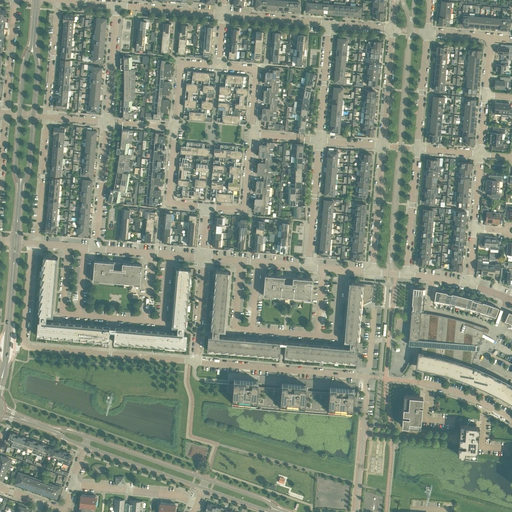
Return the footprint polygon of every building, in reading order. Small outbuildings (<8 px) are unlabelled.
[(63,21),(64,22),(64,21),(73,22),(74,22),(74,16),(74,15),(73,14),(72,14),(71,14),(69,14),(69,16),(63,15),(63,21)] [(97,15),(96,24),(105,24),(106,19),(101,18),(101,15),(97,15)] [(502,17),(501,19),(501,28),(500,28),(500,29),(506,30),(507,24),(510,24),(511,18),(502,17)] [(138,21),(138,28),(145,29),(146,22),(146,21),(138,21)] [(163,23),(163,30),(171,31),(171,24),(163,23)] [(180,25),(180,32),(187,32),(188,25),(180,24),(180,25)] [(205,27),(205,34),(212,35),(213,28),(213,27),(209,27),(206,27),(205,26),(205,27)] [(231,29),(230,36),(238,37),(239,30),(239,29),(231,29)] [(256,31),(255,38),(263,39),(264,32),(256,31)] [(273,33),(272,40),(280,40),(281,33),(273,32),(273,33)] [(298,35),(297,42),(305,42),(306,35),(306,36),(306,35),(301,35),(299,34),(298,34),(298,35)] [(338,38),(338,44),(347,45),(347,36),(343,36),(343,39),(338,38)] [(204,41),(202,41),(201,48),(211,49),(212,42),(204,41)] [(144,51),(144,43),(136,43),(136,50),(140,50),(139,51),(142,51),(144,51)] [(169,53),(169,45),(162,45),(161,52),(162,52),(162,53),(165,53),(165,52),(169,53)] [(498,47),(497,53),(501,54),(504,54),(508,54),(508,51),(510,51),(510,48),(511,48),(511,45),(505,45),(505,48),(498,47)] [(185,54),(186,47),(178,46),(178,54),(181,54),(181,55),(184,55),(184,54),(185,54)] [(211,56),(211,49),(203,48),(203,56),(204,56),(204,57),(207,57),(207,56),(211,56)] [(236,59),(237,51),(229,51),(228,58),(232,58),(232,59),(235,59),(236,59)] [(261,61),(262,53),(254,53),(254,60),(255,60),(255,61),(257,61),(258,60),(261,61)] [(278,62),(279,55),(271,54),(270,61),(274,62),(274,63),(277,63),(277,62),(278,62)] [(121,62),(122,64),(132,63),(132,57),(124,57),(124,55),(123,55),(123,57),(120,57),(120,62),(121,62)] [(303,64),(304,57),(296,56),(295,64),(296,64),(296,65),(299,65),(299,64),(303,64)] [(158,60),(157,69),(170,70),(172,64),(169,64),(169,61),(158,60)] [(496,72),(505,73),(505,66),(508,66),(508,62),(501,61),(501,65),(496,64),(496,72)] [(171,76),(170,70),(157,69),(156,78),(167,79),(168,76),(171,76)] [(265,72),(266,78),(279,79),(280,70),(269,69),(268,72),(265,72)] [(198,80),(199,72),(187,71),(187,75),(193,75),(192,79),(198,80)] [(306,72),(305,78),(315,80),(315,78),(317,79),(317,74),(314,74),(315,71),(314,71),(314,74),(306,72)] [(216,73),(204,72),(203,80),(209,81),(210,77),(215,77),(216,73)] [(231,83),(232,75),(221,74),(220,78),(226,78),(226,82),(231,83)] [(249,76),(237,75),(237,83),(243,84),(243,80),(249,80),(249,76)] [(504,88),(507,89),(508,81),(510,81),(510,78),(502,77),(502,81),(495,80),(494,88),(495,88),(504,88),(504,89),(504,88)] [(167,81),(167,79),(156,78),(156,87),(168,88),(170,82),(167,81)] [(278,88),(279,79),(266,78),(264,84),(267,84),(267,87),(278,88)] [(315,82),(315,80),(305,78),(304,84),(312,86),(315,86),(316,82),(315,82)] [(197,88),(198,84),(198,80),(192,79),(192,83),(186,83),(186,87),(197,88)] [(209,85),(209,81),(203,80),(203,88),(214,89),(215,85),(209,85)] [(231,91),(231,86),(231,83),(226,82),(225,86),(220,86),(219,90),(231,91)] [(242,88),(243,84),(237,83),(236,91),(248,92),(248,88),(242,88)] [(311,91),(312,86),(304,84),(301,83),(300,89),(311,91)] [(169,94),(168,88),(156,87),(155,96),(166,97),(166,94),(169,94)] [(197,90),(200,90),(200,88),(197,88),(186,87),(185,95),(192,95),(193,91),(197,92),(197,90)] [(277,97),(278,88),(267,87),(267,90),(264,90),(265,96),(277,97)] [(476,94),(476,88),(467,87),(465,87),(464,95),(471,96),(471,94),(476,94)] [(214,97),(214,89),(203,88),(200,88),(200,90),(202,91),(202,92),(207,93),(206,97),(214,97)] [(231,93),(233,93),(233,91),(231,91),(219,90),(218,98),(226,98),(226,94),(230,95),(231,93)] [(247,100),(248,92),(236,91),(233,91),(233,93),(236,93),(236,95),(240,95),(240,99),(247,100)] [(192,100),(192,95),(185,95),(184,103),(196,104),(199,104),(199,102),(196,102),(196,100),(192,100)] [(166,99),(166,97),(155,96),(154,105),(167,106),(169,100),(166,99)] [(277,106),(277,97),(265,96),(263,102),(266,102),(266,105),(277,106)] [(213,105),(214,97),(206,97),(206,101),(202,100),(201,102),(199,102),(199,104),(201,104),(213,105)] [(465,105),(475,106),(475,100),(471,99),(471,97),(464,97),(464,105),(465,105)] [(225,102),(226,98),(218,98),(218,106),(229,107),(232,107),(232,105),(230,104),(230,103),(225,102)] [(246,108),(247,100),(240,99),(239,104),(235,103),(235,105),(232,105),(232,107),(235,107),(246,108)] [(68,102),(57,101),(56,101),(55,107),(61,108),(61,109),(62,110),(63,110),(64,110),(65,110),(66,110),(66,108),(67,108),(67,102),(68,102)] [(195,112),(196,104),(184,103),(184,107),(190,107),(189,111),(195,112)] [(501,114),(502,103),(495,103),(495,107),(491,107),(490,115),(494,115),(495,113),(501,114)] [(509,104),(502,103),(501,114),(501,117),(508,117),(508,116),(511,116),(511,114),(511,108),(509,109),(509,104)] [(213,109),(213,105),(201,104),(201,108),(201,112),(207,113),(207,109),(213,109)] [(98,111),(98,106),(89,105),(89,113),(93,114),(93,111),(98,111)] [(168,112),(167,106),(154,105),(153,113),(153,114),(164,115),(165,112),(168,112)] [(276,115),(277,106),(266,105),(265,108),(262,108),(263,114),(276,115)] [(229,115),(229,107),(218,106),(217,110),(223,110),(223,114),(229,115)] [(246,112),(246,108),(235,107),(234,111),(234,115),(240,116),(240,112),(246,112)] [(195,120),(195,112),(189,111),(189,115),(183,115),(183,119),(195,120)] [(206,117),(207,113),(201,112),(200,120),(211,121),(212,117),(206,117)] [(228,123),(229,115),(223,114),(222,118),(217,118),(216,122),(228,123)] [(280,124),(275,124),(276,115),(263,114),(261,120),(264,120),(264,126),(268,127),(267,129),(271,128),(280,129),(280,127),(280,124)] [(240,120),(240,116),(234,115),(233,123),(245,124),(245,120),(240,120)] [(339,135),(340,126),(331,125),(330,131),(335,132),(335,135),(339,135)] [(53,134),(54,134),(54,133),(64,134),(65,128),(64,128),(64,127),(63,126),(62,126),(61,126),(60,126),(60,128),(54,127),(53,134)] [(88,127),(87,136),(96,137),(96,131),(91,131),(91,128),(88,127)] [(491,132),(490,138),(502,139),(502,134),(504,134),(505,128),(494,127),(494,133),(491,132)] [(152,132),(151,141),(164,142),(166,136),(163,136),(163,133),(152,132)] [(501,145),(502,139),(490,138),(490,144),(493,145),(492,150),(503,150),(504,145),(501,145)] [(165,148),(164,142),(151,141),(150,150),(161,151),(162,148),(165,148)] [(259,144),(260,150),(273,152),(274,142),(262,141),(262,144),(259,144)] [(192,150),(193,142),(187,142),(186,146),(181,145),(181,149),(192,150)] [(204,143),(198,143),(197,151),(209,152),(209,148),(204,147),(204,143)] [(225,153),(226,145),(220,145),(220,149),(214,148),(214,152),(225,153)] [(237,146),(232,146),(231,154),(242,155),(243,151),(237,150),(237,146)] [(328,151),(328,157),(337,157),(338,149),(334,148),(333,151),(328,151)] [(191,159),(192,150),(181,149),(180,153),(186,154),(185,158),(187,158),(191,159)] [(161,154),(161,151),(150,150),(149,159),(162,160),(164,154),(161,154)] [(272,161),(273,152),(260,150),(258,156),(261,157),(261,160),(272,161)] [(209,156),(209,152),(197,151),(197,159),(201,159),(203,159),(203,155),(209,156)] [(225,161),(225,153),(214,152),(214,156),(219,157),(219,160),(219,161),(220,161),(225,161)] [(242,159),(242,155),(231,154),(230,162),(234,162),(236,162),(236,158),(242,159)] [(187,162),(187,158),(185,158),(180,157),(179,165),(193,167),(194,164),(191,164),(191,162),(187,162)] [(428,165),(437,166),(439,166),(440,158),(434,158),(434,160),(427,159),(427,165),(428,165)] [(163,166),(162,160),(149,159),(149,168),(160,169),(160,166),(163,166)] [(208,160),(203,159),(201,159),(201,163),(196,163),(196,164),(194,164),(193,167),(208,168),(208,160)] [(220,165),(220,161),(219,161),(219,160),(213,160),(213,168),(227,169),(227,167),(224,167),(225,165),(220,165)] [(271,170),(272,161),(261,160),(261,162),(258,162),(258,168),(271,170)] [(242,162),(236,162),(234,162),(234,166),(230,166),(229,167),(227,167),(227,169),(241,171),(242,162)] [(193,169),(193,167),(179,165),(178,173),(186,174),(186,170),(191,170),(191,169),(193,169)] [(207,176),(208,168),(193,167),(193,169),(196,169),(196,171),(200,171),(200,175),(207,176)] [(93,169),(84,168),(81,168),(80,176),(87,176),(87,174),(93,175),(93,169)] [(160,172),(160,169),(149,168),(148,177),(161,178),(163,172),(160,172)] [(227,172),(227,169),(213,168),(212,176),(219,177),(220,173),(224,173),(224,171),(227,172)] [(270,178),(271,170),(258,168),(257,174),(260,175),(259,178),(270,178)] [(240,179),(241,171),(227,169),(227,172),(229,172),(229,173),(233,174),(233,178),(240,179)] [(130,173),(128,173),(117,171),(117,172),(117,171),(118,172),(118,175),(116,175),(116,177),(129,179),(130,173)] [(185,178),(186,174),(178,173),(178,181),(189,182),(192,182),(192,180),(190,180),(190,178),(185,178)] [(206,184),(207,176),(200,175),(199,179),(195,179),(195,180),(192,180),(192,182),(195,183),(206,184)] [(486,185),(486,186),(499,187),(499,181),(501,181),(502,176),(492,175),(492,179),(491,180),(487,180),(486,181),(486,182),(485,184),(486,185)] [(219,181),(219,177),(212,176),(211,184),(223,185),(225,185),(226,183),(223,183),(223,181),(219,181)] [(128,185),(129,179),(116,177),(116,178),(116,177),(117,177),(117,181),(115,181),(115,183),(128,185)] [(162,184),(161,178),(148,177),(147,186),(158,187),(158,184),(162,184)] [(240,186),(240,179),(233,178),(233,182),(228,182),(228,183),(226,183),(225,185),(228,186),(240,186)] [(270,187),(270,178),(259,178),(259,180),(256,180),(257,186),(270,187)] [(189,190),(189,182),(178,181),(177,185),(183,186),(183,190),(189,190)] [(114,187),(114,189),(122,190),(122,191),(127,192),(128,185),(115,183),(114,187)] [(206,188),(206,184),(195,183),(194,187),(194,190),(194,191),(200,191),(200,187),(206,188)] [(222,193),(223,185),(211,184),(211,188),(216,188),(216,193),(222,193)] [(158,190),(158,187),(147,186),(146,195),(159,196),(161,190),(158,190)] [(239,190),(240,186),(228,186),(228,190),(227,193),(233,194),(234,190),(239,190)] [(269,196),(270,187),(257,186),(255,192),(258,193),(258,195),(269,196)] [(498,193),(499,187),(486,186),(486,187),(485,188),(485,190),(486,191),(485,192),(490,193),(491,194),(490,198),(500,199),(500,193),(498,193)] [(120,196),(122,191),(122,190),(114,189),(110,188),(109,192),(111,193),(110,194),(120,196)] [(188,198),(189,190),(183,190),(182,194),(177,193),(176,197),(188,198)] [(199,195),(200,191),(194,191),(193,199),(205,200),(205,196),(199,195)] [(221,201),(222,193),(216,193),(216,197),(210,196),(210,200),(221,201)] [(233,198),(233,194),(227,193),(227,202),(238,203),(239,199),(233,198)] [(119,203),(120,196),(110,194),(110,196),(109,196),(108,200),(111,201),(111,203),(111,201),(119,203)] [(160,202),(159,196),(146,195),(146,204),(157,205),(157,202),(160,202)] [(268,205),(269,196),(258,195),(258,198),(255,198),(255,204),(268,205)] [(434,206),(434,198),(425,197),(424,203),(429,203),(429,206),(434,206)] [(267,214),(268,205),(255,204),(254,210),(257,211),(256,214),(267,214)] [(423,215),(433,216),(435,216),(435,208),(428,207),(428,209),(424,209),(423,215)] [(492,224),(493,212),(488,212),(488,210),(487,209),(482,208),(481,218),(484,218),(486,220),(485,222),(488,222),(489,223),(492,224)] [(122,209),(122,216),(129,217),(130,210),(129,210),(129,209),(126,209),(122,209)] [(147,211),(147,219),(154,219),(155,212),(151,212),(151,211),(148,210),(148,211),(147,211)] [(304,213),(304,211),(294,211),(294,217),(302,217),(302,219),(302,217),(305,217),(305,213),(304,213)] [(164,213),(163,220),(171,221),(172,213),(171,213),(171,212),(168,212),(168,213),(164,213)] [(499,213),(493,212),(492,224),(495,224),(496,223),(498,223),(499,219),(503,219),(504,214),(499,213)] [(189,215),(189,222),(196,223),(197,215),(193,215),(193,214),(190,214),(190,215),(189,215)] [(215,217),(214,224),(222,225),(223,218),(222,218),(222,217),(219,216),(219,217),(215,217)] [(240,222),(238,221),(238,226),(239,227),(247,227),(248,220),(244,219),(241,218),(241,219),(240,219),(240,222)] [(257,221),(256,228),(264,229),(264,221),(263,221),(263,220),(261,220),(260,221),(257,221)] [(280,225),(279,230),(281,230),(289,231),(290,223),(286,223),(286,222),(283,222),(283,223),(282,223),(282,225),(280,225)] [(57,226),(56,226),(47,225),(45,225),(45,232),(51,232),(51,233),(51,234),(52,234),(53,234),(54,234),(55,234),(55,232),(56,232),(57,226)] [(87,235),(88,229),(79,228),(78,237),(82,237),(82,234),(87,235)] [(128,239),(128,232),(120,231),(120,238),(128,239)] [(153,241),(153,234),(145,233),(145,240),(153,241)] [(169,242),(170,235),(162,234),(162,241),(161,241),(161,242),(170,243),(170,242),(169,242)] [(484,246),(490,247),(491,237),(485,236),(484,239),(481,239),(480,247),(484,247),(484,246)] [(194,244),(195,237),(187,237),(187,244),(186,244),(195,245),(195,244),(194,244)] [(491,237),(490,247),(490,249),(499,250),(499,241),(496,240),(497,237),(491,237)] [(220,246),(221,239),(213,239),(212,246),(217,247),(220,247),(220,246)] [(245,249),(246,242),(238,241),(238,248),(237,248),(245,249)] [(262,250),(263,243),(255,242),(254,249),(254,250),(262,250)] [(287,252),(288,245),(280,244),(279,252),(279,251),(279,252),(287,253),(287,252)] [(328,258),(329,250),(320,249),(320,255),(325,255),(324,258),(328,258)] [(363,253),(362,253),(352,252),(352,260),(357,260),(357,258),(362,259),(363,253)] [(50,315),(53,315),(58,257),(43,256),(43,265),(42,265),(42,266),(41,267),(41,268),(42,269),(42,270),(41,286),(40,287),(40,288),(40,289),(40,290),(40,291),(39,308),(38,308),(38,309),(38,310),(38,311),(38,312),(39,313),(38,314),(40,314),(39,321),(50,322),(50,315)] [(114,262),(94,260),(93,281),(100,281),(100,280),(133,283),(133,284),(140,285),(142,264),(122,263),(122,264),(114,263),(114,262)] [(487,275),(488,264),(482,264),(482,262),(478,262),(477,271),(481,271),(481,274),(487,275)] [(495,265),(488,264),(487,275),(494,275),(494,272),(499,273),(499,264),(495,263),(495,265)] [(185,327),(186,327),(186,325),(187,324),(187,323),(187,322),(187,321),(186,320),(188,304),(188,303),(189,303),(189,302),(189,301),(189,300),(188,299),(190,282),(190,281),(191,280),(191,279),(191,278),(190,277),(191,269),(176,267),(171,325),(175,326),(174,333),(184,333),(185,327)] [(501,268),(500,277),(503,277),(503,282),(510,282),(511,271),(506,271),(507,269),(506,268),(504,268),(501,268)] [(222,330),(225,330),(230,272),(216,271),(215,279),(215,280),(214,280),(214,281),(214,282),(214,283),(214,284),(215,284),(213,301),(212,302),(212,303),(212,304),(212,305),(213,305),(213,306),(211,322),(211,323),(211,324),(210,324),(210,325),(210,326),(211,327),(211,329),(212,329),(212,336),(221,337),(222,330)] [(310,299),(311,294),(312,279),(293,277),(293,279),(292,279),(290,278),(289,277),(287,277),(285,278),(284,278),(284,277),(265,275),(263,295),(310,299)] [(349,282),(344,340),(346,340),(346,347),(356,348),(357,341),(358,341),(358,340),(359,340),(359,339),(360,338),(360,337),(360,336),(359,336),(359,335),(360,318),(361,318),(361,317),(362,316),(362,315),(361,315),(361,314),(361,305),(363,304),(365,303),(367,302),(369,301),(371,300),(372,300),(374,284),(349,282)] [(455,294),(452,294),(449,305),(454,307),(457,296),(457,295),(455,294)] [(460,296),(457,295),(457,296),(454,307),(459,308),(462,297),(463,296),(460,296)] [(465,297),(463,296),(462,297),(459,308),(464,309),(468,298),(465,297)] [(470,298),(468,298),(464,309),(469,311),(473,300),(473,299),(470,298)] [(476,300),(473,299),(473,300),(469,311),(474,312),(478,301),(476,300)] [(481,301),(478,301),(474,312),(479,314),(483,303),(483,302),(481,301)] [(486,303),(483,302),(483,303),(479,314),(484,315),(488,305),(488,304),(486,303)] [(491,305),(488,304),(488,305),(484,315),(489,317),(493,307),(493,306),(491,305)] [(496,307),(493,306),(493,307),(489,317),(494,319),(498,308),(496,307)] [(423,313),(423,311),(412,310),(411,310),(410,327),(409,343),(408,345),(422,346),(421,354),(429,355),(438,357),(446,359),(455,361),(464,364),(470,366),(476,350),(479,351),(479,348),(479,345),(478,345),(484,331),(487,333),(489,329),(484,327),(479,326),(474,324),(469,323),(465,321),(461,320),(456,319),(452,318),(447,317),(443,316),(438,315),(434,314),(429,313),(423,313)] [(110,327),(50,322),(39,321),(38,321),(37,335),(45,336),(46,337),(47,337),(48,338),(49,337),(50,337),(67,338),(68,339),(69,339),(70,339),(71,339),(72,338),(88,340),(89,341),(90,341),(91,341),(92,341),(93,341),(93,340),(109,342),(110,331),(110,327)] [(187,334),(184,333),(174,333),(115,328),(115,331),(114,342),(129,343),(130,344),(131,345),(132,345),(133,345),(134,344),(151,345),(151,346),(152,346),(153,347),(154,347),(155,346),(156,346),(173,347),(173,348),(174,348),(175,348),(176,348),(177,348),(177,347),(186,348),(187,334)] [(281,342),(221,337),(212,336),(208,336),(207,350),(216,351),(217,352),(218,352),(219,352),(220,352),(221,351),(237,353),(238,353),(239,354),(240,354),(241,354),(242,353),(259,354),(259,355),(260,355),(261,356),(262,356),(263,356),(263,355),(264,355),(280,356),(281,342)] [(358,348),(356,348),(346,347),(285,342),(284,357),(300,358),(301,359),(302,359),(303,359),(304,359),(305,358),(321,360),(322,360),(322,361),(323,361),(324,361),(325,361),(326,361),(326,360),(343,362),(344,363),(345,363),(346,363),(347,363),(347,362),(348,362),(356,363),(358,348)] [(478,369),(470,366),(464,364),(455,361),(446,359),(438,357),(429,355),(421,354),(419,366),(423,367),(429,368),(436,370),(439,371),(443,372),(446,373),(449,374),(453,375),(456,376),(459,377),(462,378),(469,380),(472,381),(472,382),(474,378),(477,379),(480,380),(483,372),(480,371),(477,370),(478,369)] [(486,373),(483,372),(480,380),(477,386),(483,388),(490,391),(496,394),(502,398),(508,401),(511,403),(511,385),(511,386),(507,384),(507,383),(503,381),(503,382),(499,380),(499,379),(494,376),(494,377),(490,375),(490,374),(486,373)] [(232,404),(256,406),(258,381),(258,382),(252,381),(252,380),(252,381),(246,381),(246,380),(246,381),(240,380),(240,379),(240,380),(234,380),(234,379),(234,383),(232,404)] [(280,408),(304,410),(306,385),(306,386),(300,385),(300,384),(300,385),(294,385),(294,384),(294,385),(288,384),(288,383),(288,384),(282,384),(282,383),(280,408)] [(348,389),(342,389),(342,388),(342,389),(336,389),(336,387),(336,388),(330,388),(330,387),(328,412),(352,414),(352,412),(354,389),(354,390),(348,390),(348,388),(348,389)] [(423,396),(404,395),(402,413),(409,414),(408,416),(402,416),(401,425),(420,427),(422,405),(419,405),(419,403),(422,403),(423,396)] [(478,426),(460,425),(460,431),(459,443),(465,444),(465,446),(459,446),(458,449),(458,455),(476,457),(478,435),(475,435),(475,433),(478,433),(479,426),(478,426)] [(12,443),(16,434),(13,433),(12,434),(10,433),(9,437),(7,436),(6,441),(12,443)] [(16,448),(20,436),(18,436),(19,435),(16,434),(12,443),(11,446),(16,448)] [(22,449),(26,438),(23,436),(22,437),(20,436),(16,448),(22,449)] [(28,448),(31,440),(28,439),(29,439),(26,438),(22,449),(27,451),(28,448)] [(33,450),(36,441),(33,440),(33,441),(31,440),(28,448),(33,450)] [(37,454),(41,444),(39,443),(39,442),(36,441),(33,450),(32,452),(37,454)] [(43,454),(46,445),(43,444),(41,444),(37,454),(42,456),(43,454)] [(48,456),(51,447),(49,447),(49,446),(46,445),(43,454),(48,456)] [(53,457),(56,448),(53,447),(53,448),(51,447),(48,456),(53,457)] [(58,459),(61,451),(59,450),(56,448),(53,457),(58,459)] [(63,463),(67,452),(64,451),(63,452),(61,451),(58,459),(57,462),(63,463)] [(72,455),(69,454),(70,453),(67,452),(63,463),(68,465),(69,463),(70,463),(71,459),(70,459),(72,455)] [(1,455),(0,456),(0,461),(7,464),(10,465),(12,460),(3,456),(1,455)] [(10,465),(7,464),(0,461),(0,466),(7,469),(8,470),(10,465)] [(20,485),(23,474),(19,472),(15,483),(20,485)] [(25,487),(29,476),(23,474),(20,485),(25,487)] [(30,489),(34,478),(29,476),(25,487),(30,489)] [(125,484),(125,482),(124,476),(115,477),(116,485),(125,484)] [(35,490),(39,480),(34,478),(30,489),(35,490)] [(41,492),(44,482),(39,480),(35,490),(41,492)] [(46,494),(50,483),(44,482),(41,492),(46,494)] [(51,496),(55,484),(55,485),(50,483),(46,494),(51,496)] [(62,486),(55,484),(51,496),(57,498),(58,496),(57,495),(58,493),(59,493),(62,486)] [(80,505),(80,508),(92,509),(95,509),(95,506),(96,507),(97,498),(96,498),(96,495),(81,494),(81,497),(79,497),(79,505),(80,505)] [(125,500),(115,499),(114,511),(142,511),(143,501),(130,500),(130,504),(124,503),(125,500)] [(175,511),(176,507),(175,506),(175,504),(160,502),(160,505),(158,505),(157,511),(175,511)] [(210,511),(213,504),(210,503),(210,504),(208,503),(206,507),(205,507),(204,511),(205,511),(204,511),(210,511)]
